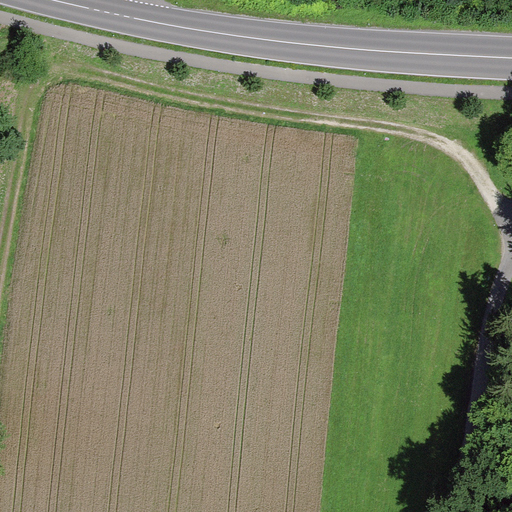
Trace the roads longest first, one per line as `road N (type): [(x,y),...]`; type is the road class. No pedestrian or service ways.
road 1 (track): [(511,217),(460,153),(379,129),(182,99),(47,61),(29,81),(0,332)]
road 2 (secondary): [(511,57),(226,33),(66,0)]
road 3 (track): [(511,245),(490,307),(453,511)]
